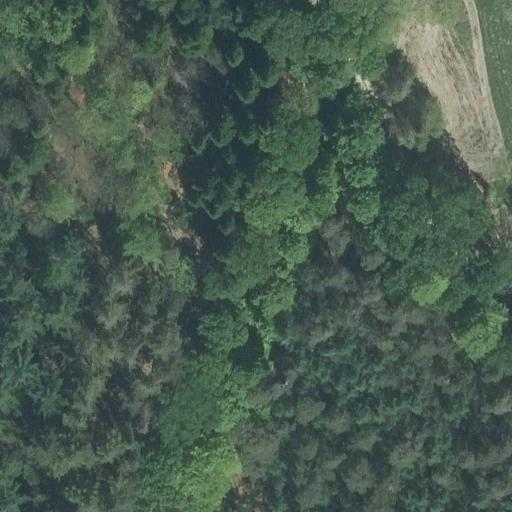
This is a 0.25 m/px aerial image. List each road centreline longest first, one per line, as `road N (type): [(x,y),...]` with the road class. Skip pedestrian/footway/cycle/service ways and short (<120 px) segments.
road 1 (track): [(163,511),(345,52)]
road 2 (track): [(511,286),(455,255),(424,222),(374,130),(345,52)]
